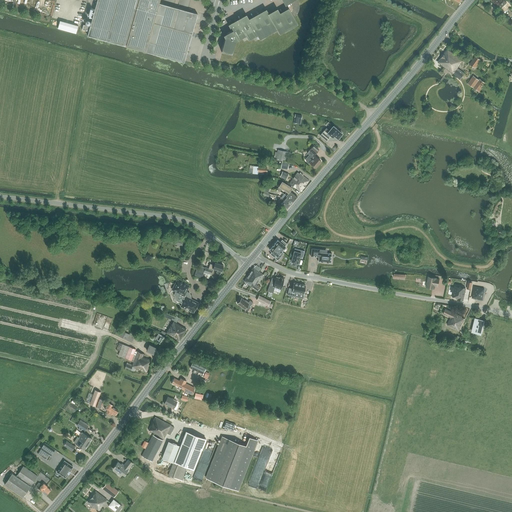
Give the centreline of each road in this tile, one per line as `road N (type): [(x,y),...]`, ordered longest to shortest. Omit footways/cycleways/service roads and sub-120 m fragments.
road 1 (tertiary): [(255,254),(473,0)]
road 2 (tertiary): [(50,511),(246,264)]
road 3 (unclassified): [(511,315),(291,273),(255,254)]
road 4 (unclassified): [(246,264),(180,219),(0,198)]
